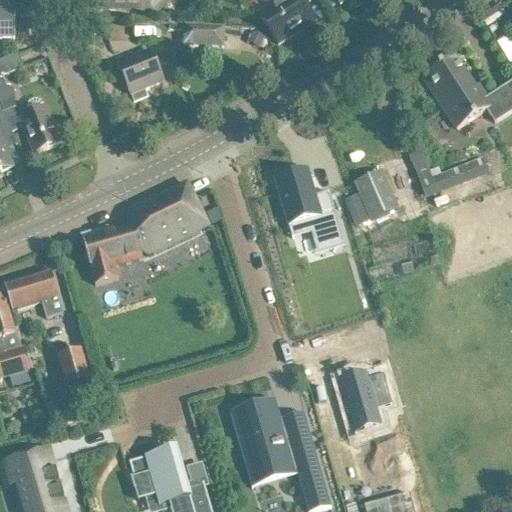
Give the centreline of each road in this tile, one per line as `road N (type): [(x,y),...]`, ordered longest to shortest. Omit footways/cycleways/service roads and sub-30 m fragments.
road 1 (residential): [(205,145),(269,342),(250,365),(130,402)]
road 2 (tertiary): [(205,145),(450,0)]
road 3 (residential): [(120,188),(74,77),(55,0)]
road 4 (tertiary): [(0,242),(120,188)]
